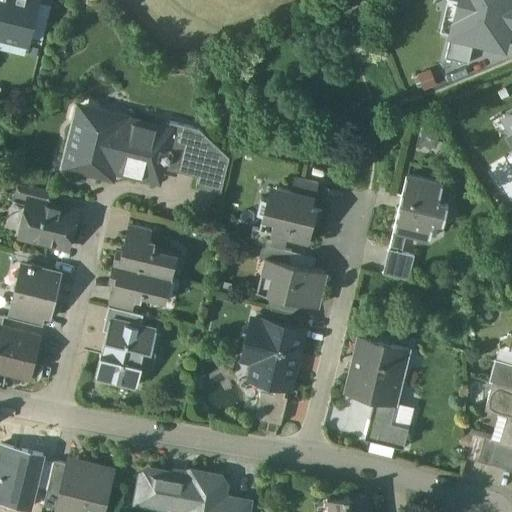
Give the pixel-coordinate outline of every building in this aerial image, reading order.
[(0,0),(0,37),(2,38),(11,0),(0,0)] [(39,0),(11,0),(2,38),(28,44),(30,39),(38,4),(39,0)] [(474,40),(505,48),(511,25),(511,24),(511,12),(461,0),(459,0),(456,16),(451,15),(446,34),(452,35),(474,40)] [(511,0),(461,0),(511,12),(511,0)] [(51,8),(38,4),(30,39),(43,43),(51,8)] [(474,40),(452,35),(446,58),(468,64),(474,40)] [(104,166),(119,169),(131,121),(79,108),(65,164),(102,173),(104,166)] [(168,130),(144,124),(142,120),(135,118),(131,121),(119,169),(158,179),(162,161),(170,130),(168,130)] [(200,129),(170,121),(168,130),(170,130),(162,161),(200,170),(196,186),(221,192),(230,157),(200,129)] [(443,185),(406,176),(394,229),(430,238),(435,220),(444,223),(448,205),(439,202),(443,185)] [(318,182),(295,177),(292,190),(315,196),(318,182)] [(53,193),(19,184),(16,196),(30,200),(30,198),(51,203),(53,193)] [(292,190),(276,186),(273,199),(261,197),(258,212),(263,213),(260,228),(260,229),(288,236),(309,241),(313,226),(318,228),(322,210),(312,208),(315,196),(292,190)] [(51,203),(30,198),(30,200),(23,229),(21,236),(68,247),(77,210),(51,203)] [(152,228),(129,222),(126,234),(149,239),(152,228)] [(288,236),(260,229),(260,228),(253,227),(249,240),(263,243),(285,249),(288,236)] [(149,239),(126,234),(122,249),(125,249),(124,253),(116,251),(113,263),(172,277),(179,252),(154,246),(155,241),(149,239)] [(285,249),(263,243),(260,256),(268,258),(268,256),(289,261),(292,251),(285,249)] [(415,255),(389,248),(383,273),(409,279),(415,255)] [(289,261),(268,256),(268,258),(264,275),(271,277),(267,294),(293,300),(318,306),(326,270),(289,261)] [(172,277),(113,263),(111,273),(119,275),(118,279),(115,278),(111,293),(135,299),(141,300),(142,295),(167,301),(172,277)] [(60,273),(34,266),(34,265),(30,264),(30,265),(23,264),(16,294),(20,295),(17,308),(46,315),(50,316),(60,273)] [(135,299),(111,293),(108,306),(132,312),(135,299)] [(293,300),(271,295),(268,307),(291,312),(293,300)] [(132,312),(108,306),(103,330),(106,331),(110,318),(140,325),(143,314),(132,312)] [(46,315),(17,308),(14,319),(43,326),(46,315)] [(305,330),(254,317),(244,359),(266,364),(262,379),(277,383),(287,385),(291,386),(305,330)] [(140,325),(110,318),(106,331),(96,375),(137,384),(142,363),(140,362),(144,348),(151,350),(156,329),(140,325)] [(2,327),(0,326),(0,369),(30,377),(40,337),(2,327)] [(409,348),(359,336),(345,390),(375,398),(396,403),(409,348)] [(511,362),(496,358),(489,381),(492,382),(511,387),(511,362)] [(511,387),(492,382),(485,405),(511,412),(502,443),(508,445),(511,445),(511,387)] [(287,385),(277,383),(275,393),(284,395),(287,385)] [(275,393),(261,390),(255,416),(281,423),(288,396),(284,395),(275,393)] [(396,403),(375,398),(370,417),(391,422),(396,403)] [(391,422),(370,417),(365,439),(404,448),(409,427),(391,422)] [(485,438),(473,435),(467,456),(479,460),(485,438)] [(497,441),(485,438),(479,460),(490,464),(497,441)] [(502,443),(497,441),(490,464),(502,467),(508,445),(502,443)] [(43,454),(1,444),(0,448),(0,500),(11,503),(13,497),(31,501),(35,487),(42,458),(43,454)] [(511,445),(508,445),(502,467),(511,469),(511,445)] [(54,461),(42,458),(35,487),(48,490),(54,461)] [(70,464),(55,460),(54,461),(48,490),(44,506),(57,510),(63,487),(65,487),(70,464)] [(103,511),(114,471),(71,460),(70,464),(65,487),(63,487),(57,510),(66,511),(103,511)] [(185,475),(150,468),(142,474),(137,500),(160,505),(162,497),(195,503),(192,511),(219,511),(221,502),(222,502),(227,499),(228,496),(228,495),(225,491),(224,491),(226,482),(221,475),(193,470),(185,475)] [(368,511),(366,494),(329,498),(329,500),(331,500),(331,511),(368,511)] [(248,511),(251,501),(228,496),(227,499),(222,502),(221,502),(219,511),(248,511)]
